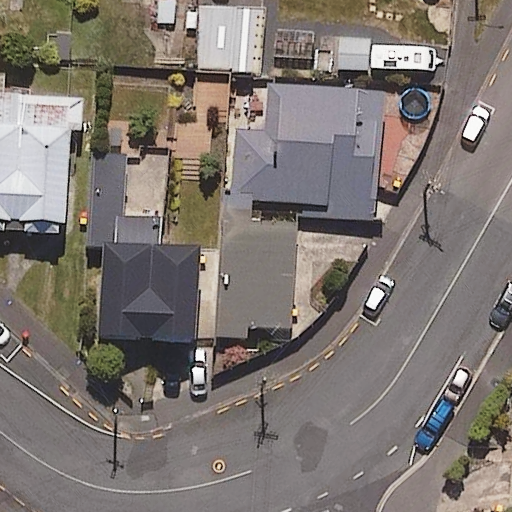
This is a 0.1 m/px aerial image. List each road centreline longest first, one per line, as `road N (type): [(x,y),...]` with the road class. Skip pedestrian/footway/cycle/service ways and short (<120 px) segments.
road 1 (tertiary): [(0,429),(90,485),(141,493),(268,465),(357,419)]
road 2 (tertiary): [(357,419),(391,385),(511,185)]
